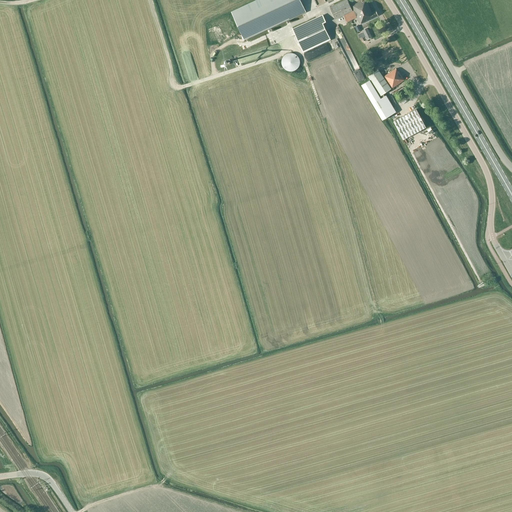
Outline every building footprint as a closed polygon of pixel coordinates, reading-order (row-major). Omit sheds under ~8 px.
[(306,12),(300,0),(256,0),(232,12),(245,40),(306,12)] [(361,1),(350,6),(347,0),(345,0),(330,7),(336,19),(352,11),(344,16),(346,22),(357,18),(360,24),(361,24),(378,15),(376,11),(372,13),(366,0),(365,0),(362,2),(361,1)] [(293,29),(292,29),(303,52),(330,39),(325,28),(323,23),(326,22),(323,15),(293,29)] [(367,40),(372,37),(367,28),(362,30),(363,33),(360,34),(358,35),(359,38),(361,37),(362,38),(365,37),(367,40)] [(241,55),(243,60),(254,57),(253,51),(241,55)] [(282,61),(282,63),(282,64),(282,66),(283,67),(284,68),(285,70),(287,70),(288,71),(290,71),(291,71),(293,71),(294,71),(296,70),(297,69),(298,68),(299,66),(299,65),(300,63),(300,62),(300,60),(299,59),(299,57),(298,56),(297,55),(295,54),(294,54),(293,53),(291,53),(289,53),(288,53),(287,54),(285,55),(284,56),(283,57),(282,58),(282,60),(282,61)] [(398,72),(396,69),(383,77),(379,70),(368,76),(370,79),(381,96),(383,94),(387,92),(404,80),(399,71),(398,72)] [(370,79),(361,85),(382,120),(387,117),(391,115),(396,112),(386,96),(385,96),(383,94),(381,96),(370,79)] [(416,109),(394,121),(403,139),(426,127),(416,109)] [(459,199),(442,206),(445,213),(477,201),(474,193),(462,197),(465,204),(461,205),(459,199)]
